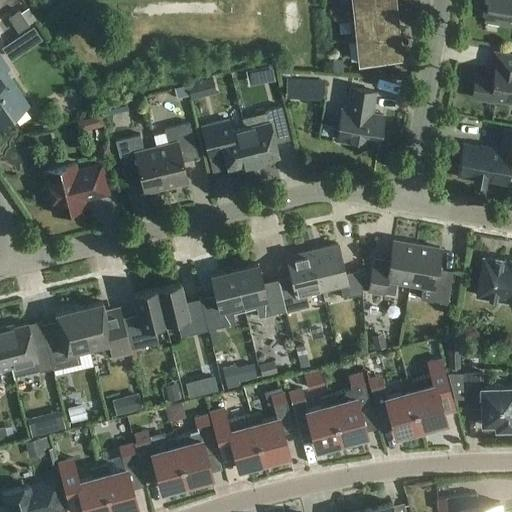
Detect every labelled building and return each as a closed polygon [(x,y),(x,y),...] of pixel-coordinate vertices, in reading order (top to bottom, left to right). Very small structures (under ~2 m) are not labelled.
[(352,0),(354,11),(394,7),(392,0),(352,0)] [(511,0),(488,0),(484,21),(511,25),(511,0)] [(338,7),(328,8),(329,15),(339,14),(338,7)] [(354,11),(357,36),(396,32),(394,7),(354,11)] [(9,18),(18,32),(28,25),(19,11),(9,18)] [(396,32),(357,36),(359,62),(399,58),(396,32)] [(4,46),(11,57),(22,51),(14,39),(4,46)] [(490,98),(511,102),(511,55),(494,52),(490,77),(475,75),(471,97),(490,100),(490,98)] [(0,124),(28,106),(5,72),(8,69),(0,57),(0,124)] [(309,92),(309,75),(286,74),(286,91),(309,92)] [(195,82),(186,84),(187,85),(190,99),(199,97),(195,82)] [(174,88),(176,98),(188,95),(186,85),(174,88)] [(372,106),(375,92),(350,88),(347,110),(341,109),(336,140),(378,147),(383,115),(369,113),(370,106),(372,106)] [(268,122),(244,128),(254,168),(265,165),(264,162),(278,159),(275,143),(277,139),(288,136),(281,106),(265,110),(268,122)] [(80,132),(104,125),(100,113),(76,120),(80,132)] [(290,116),(293,124),(302,122),(301,117),(299,117),(298,114),(290,116)] [(254,168),(244,128),(231,131),(228,120),(201,126),(208,156),(221,153),(224,156),(228,171),(242,168),(243,170),(254,168)] [(168,144),(155,147),(165,187),(187,181),(182,162),(197,158),(189,123),(164,129),(168,144)] [(511,163),(511,130),(503,128),(499,148),(491,147),(491,148),(463,144),(457,175),(473,178),(472,183),(484,185),(485,180),(506,184),(506,181),(510,181),(511,172),(508,171),(509,163),(511,163)] [(165,187),(155,147),(144,150),(140,135),(115,141),(124,176),(139,172),(144,192),(165,187)] [(99,157),(110,155),(108,143),(101,144),(97,151),(99,157)] [(74,164),(43,171),(47,187),(43,188),(41,191),(43,198),(46,200),(50,199),(53,214),(84,207),(83,199),(108,193),(101,165),(76,171),(74,164)] [(397,282),(409,284),(416,245),(393,241),(389,260),(373,257),(367,291),(394,296),(397,282)] [(337,244),(312,251),(321,290),(339,286),(342,299),(362,294),(361,270),(344,274),(337,244)] [(416,245),(409,284),(422,286),(420,299),(430,301),(430,300),(447,303),(452,276),(452,273),(436,270),(440,249),(416,245)] [(291,276),(277,279),(285,311),(298,308),(299,309),(309,307),(306,294),(321,290),(312,251),(286,257),(291,276)] [(475,296),(511,301),(511,261),(482,256),(475,296)] [(257,264),(234,270),(244,311),(255,308),(258,318),(285,311),(277,279),(262,283),(257,264)] [(215,295),(200,298),(208,330),(235,323),(233,314),(244,311),(234,270),(211,275),(215,295)] [(180,283),(156,289),(166,330),(178,327),(180,337),(208,330),(200,298),(184,302),(180,283)] [(138,314),(122,318),(130,349),(157,343),(155,333),(166,330),(156,289),(133,295),(138,314)] [(79,308),(88,348),(100,345),(103,358),(130,351),(130,349),(122,318),(119,306),(104,310),(102,302),(79,308)] [(45,339),(53,369),(53,370),(80,363),(77,351),(88,348),(79,308),(55,314),(60,334),(45,338),(45,339)] [(1,327),(11,367),(13,376),(38,370),(38,372),(53,369),(45,339),(34,342),(31,340),(27,324),(13,327),(12,324),(1,327)] [(0,369),(11,367),(1,327),(0,327),(0,381),(0,382),(0,380),(0,369)] [(374,349),(386,346),(383,333),(371,336),(374,349)] [(448,368),(459,368),(458,339),(448,340),(448,368)] [(300,367),(309,364),(303,345),(294,347),(300,367)] [(417,417),(420,428),(444,422),(439,402),(451,399),(450,393),(440,359),(427,363),(433,384),(418,388),(416,379),(407,382),(417,417)] [(261,377),(276,373),(273,361),(258,365),(261,377)] [(240,385),(239,383),(235,367),(235,365),(221,368),(226,388),(240,385)] [(464,398),(464,401),(480,400),(481,418),(481,423),(482,423),(495,422),(495,427),(500,427),(500,431),(511,430),(511,385),(481,387),(481,372),(464,373),(448,373),(454,398),(464,398)] [(417,417),(407,382),(398,384),(401,393),(386,397),(382,384),(383,383),(381,375),(367,379),(370,387),(377,414),(389,411),(396,435),(420,428),(417,417)] [(328,395),(341,441),(365,435),(359,412),(370,409),(371,409),(363,380),(350,384),(349,384),(350,389),(337,392),(328,395)] [(168,401),(181,398),(177,383),(165,386),(168,401)] [(300,438),(313,434),(317,448),(341,441),(328,395),(319,397),(321,406),(307,410),(301,388),(287,391),(300,438)] [(129,411),(142,407),(138,392),(125,395),(129,411)] [(250,414),(264,463),(288,456),(282,435),(294,432),(286,402),(287,402),(285,393),(271,397),(274,405),(277,418),(262,422),(260,412),(250,414)] [(71,422),(87,418),(83,403),(67,407),(71,422)] [(212,423),(221,455),(222,461),(236,457),(239,469),(264,463),(250,414),(227,420),(223,407),(209,411),(212,423)] [(32,436),(65,427),(60,409),(27,417),(32,436)] [(183,435),(174,437),(186,484),(211,478),(205,456),(217,453),(209,423),(210,423),(208,415),(194,418),(196,426),(197,426),(200,440),(185,444),(183,435)] [(445,445),(445,427),(431,428),(431,446),(445,445)] [(133,434),(135,442),(149,439),(147,430),(133,434)] [(40,437),(24,441),(28,454),(51,447),(48,436),(40,439),(40,437)] [(134,443),(136,450),(143,475),(157,471),(162,490),(186,484),(174,437),(166,439),(168,448),(152,452),(149,439),(135,442),(134,443)] [(118,446),(120,455),(122,454),(134,451),(132,443),(118,446)] [(108,464),(99,466),(111,511),(113,511),(135,506),(129,483),(144,479),(143,475),(136,450),(134,451),(122,454),(125,468),(110,472),(108,464)] [(69,511),(80,511),(85,511),(111,511),(99,466),(90,468),(92,477),(78,481),(72,458),(57,462),(69,511)] [(61,511),(64,511),(56,480),(29,487),(29,486),(2,492),(7,509),(4,511),(3,511),(61,511)] [(500,511),(499,502),(477,505),(476,493),(445,497),(436,498),(438,511),(447,510),(461,508),(461,511),(500,511)] [(393,511),(391,503),(367,509),(367,511),(393,511)]
